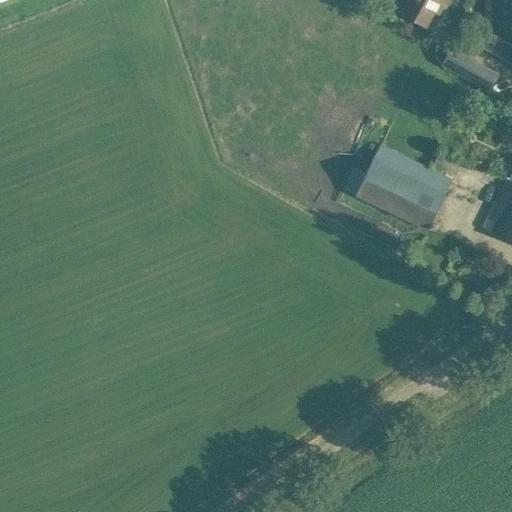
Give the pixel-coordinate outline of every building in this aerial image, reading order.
[(434,29),(448,0),(396,0),(393,7),(434,29)] [(511,0),(498,0),(498,20),(511,20),(511,0)] [(499,74),(451,48),(443,63),(490,89),(499,74)] [(339,189),(425,228),(447,178),(375,146),(362,175),(348,169),(339,189)] [(501,189),(483,228),(511,241),(511,174),(504,190),(501,189)]
